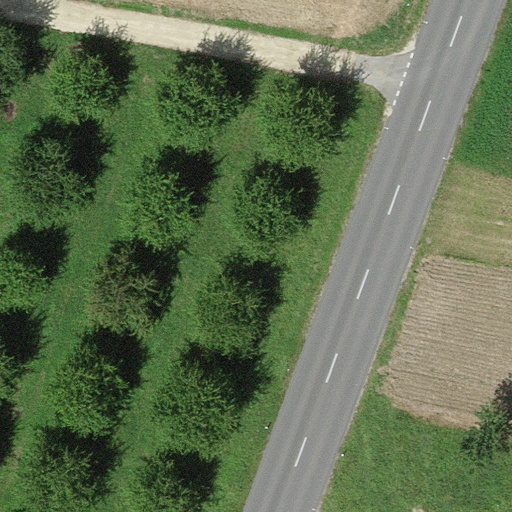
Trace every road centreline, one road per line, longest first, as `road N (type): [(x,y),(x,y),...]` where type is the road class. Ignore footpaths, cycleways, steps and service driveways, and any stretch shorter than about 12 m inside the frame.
road 1 (tertiary): [(466,0),(278,511)]
road 2 (track): [(438,79),(0,3)]
